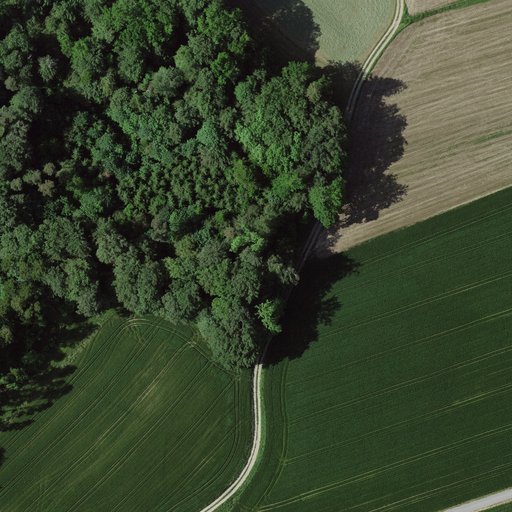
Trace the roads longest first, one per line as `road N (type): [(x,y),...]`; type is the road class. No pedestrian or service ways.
road 1 (track): [(203,511),(242,477),(253,454),(264,345),(328,202),(356,86),(400,0)]
road 2 (track): [(222,0),(349,110)]
